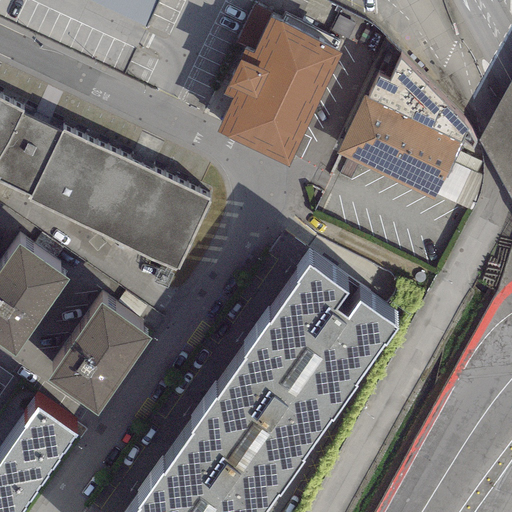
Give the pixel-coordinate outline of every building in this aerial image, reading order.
[(157,0),(87,0),(145,27),(157,0)] [(287,167),(342,54),(270,19),(253,54),(244,50),(222,94),(232,99),(216,132),(287,167)] [(467,130),(398,60),(389,82),(377,77),(367,97),(461,144),(459,147),(470,152),(475,142),(467,130)] [(364,96),(335,154),(433,201),(436,195),(452,163),(459,147),(461,144),(367,97),(364,96)] [(0,183),(30,197),(26,201),(176,272),(210,202),(63,132),(61,135),(21,115),(23,112),(0,100),(0,183)] [(482,175),(452,163),(436,195),(471,210),(479,192),(482,175)] [(18,245),(0,270),(0,346),(14,356),(68,280),(18,245)] [(309,267),(269,324),(357,386),(397,329),(309,267)] [(151,339),(100,304),(46,381),(97,417),(151,339)] [(269,324),(215,399),(303,461),(357,386),(269,324)] [(213,511),(267,511),(303,461),(215,399),(161,475),(213,511)] [(0,511),(23,511),(77,436),(38,409),(0,462),(0,511)] [(213,511),(161,475),(135,511),(213,511)]
